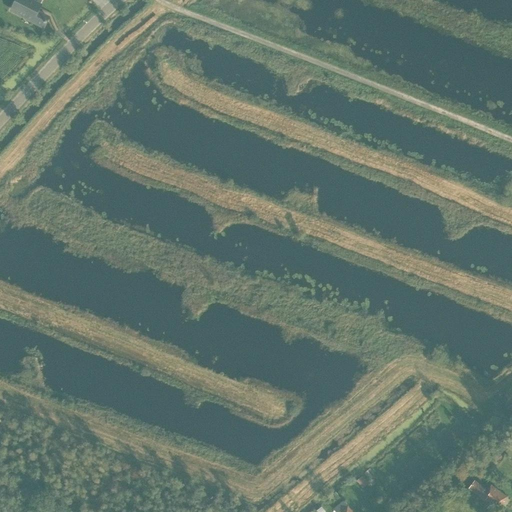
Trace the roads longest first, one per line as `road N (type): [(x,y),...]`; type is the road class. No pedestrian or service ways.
road 1 (track): [(159,0),(511,140)]
road 2 (track): [(511,381),(452,450),(380,511)]
road 3 (tertiary): [(0,121),(118,0)]
